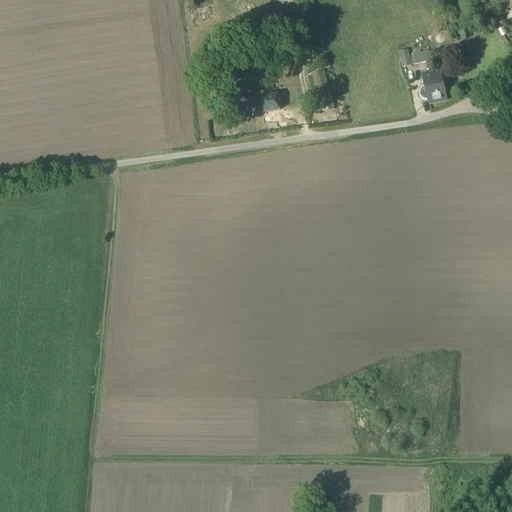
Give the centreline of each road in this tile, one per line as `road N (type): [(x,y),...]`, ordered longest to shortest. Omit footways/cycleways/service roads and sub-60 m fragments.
road 1 (unclassified): [(0,182),(413,125),(463,111)]
road 2 (track): [(92,457),(511,461)]
road 3 (track): [(118,164),(87,511)]
